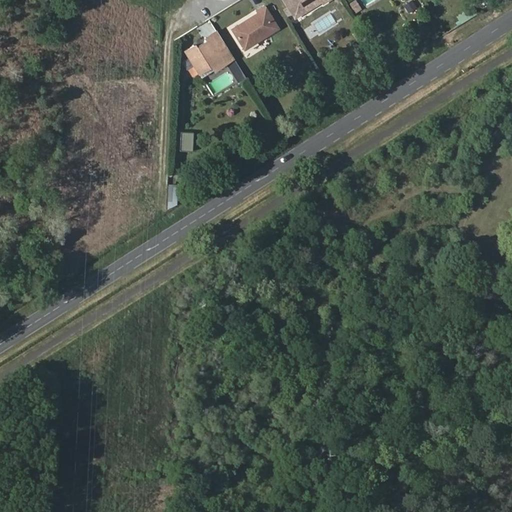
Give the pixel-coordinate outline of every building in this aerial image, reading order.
[(285,0),(297,17),(308,10),(309,4),(315,0),(322,0),(323,1),(325,3),(328,0),(285,0)] [(308,10),(323,1),(322,0),(315,0),(309,4),(308,10)] [(249,19),(251,22),(235,31),(246,49),(280,28),(265,6),(257,11),(259,13),(249,19)] [(249,19),(233,29),(235,31),(251,22),(249,19)] [(209,42),(208,43),(216,54),(219,52),(227,64),(236,58),(219,31),(208,39),(209,42)] [(194,46),(185,51),(200,74),(212,67),(215,72),(227,64),(219,52),(216,54),(208,43),(197,50),(194,46)] [(200,74),(204,80),(215,72),(212,67),(200,74)] [(170,184),(169,205),(177,205),(178,185),(170,184)] [(511,189),(505,186),(496,205),(505,210),(511,194),(511,189)] [(511,238),(504,235),(499,246),(506,249),(511,238)]
